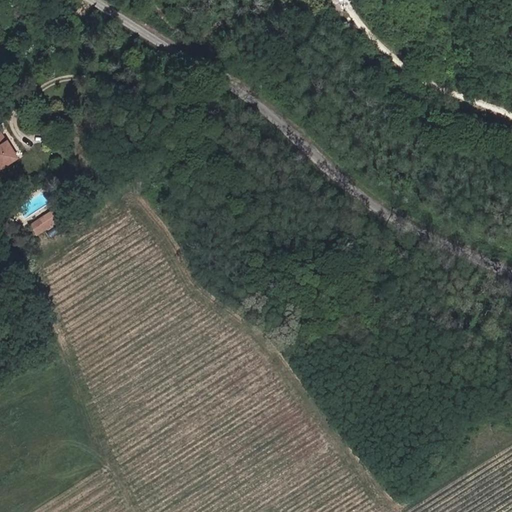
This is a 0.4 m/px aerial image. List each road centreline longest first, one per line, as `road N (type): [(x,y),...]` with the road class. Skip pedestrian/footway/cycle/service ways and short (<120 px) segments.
road 1 (unclassified): [(511,268),(437,240),(342,182),(220,66),(110,0)]
road 2 (track): [(352,0),(408,64),(511,112)]
